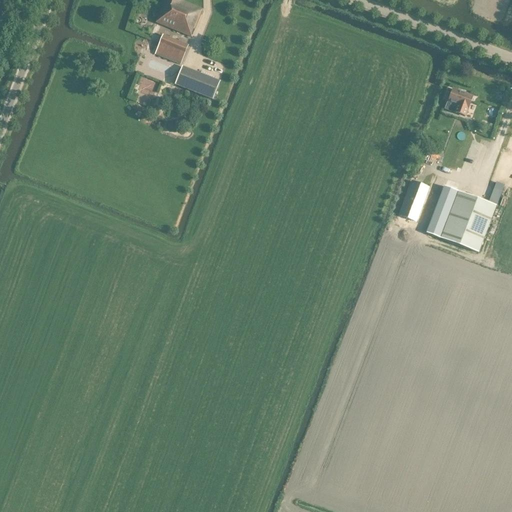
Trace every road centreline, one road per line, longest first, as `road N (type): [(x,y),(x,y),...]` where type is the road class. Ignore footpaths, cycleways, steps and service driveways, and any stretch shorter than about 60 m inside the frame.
road 1 (unclassified): [(511,59),(356,0)]
road 2 (unclassified): [(0,131),(49,0)]
